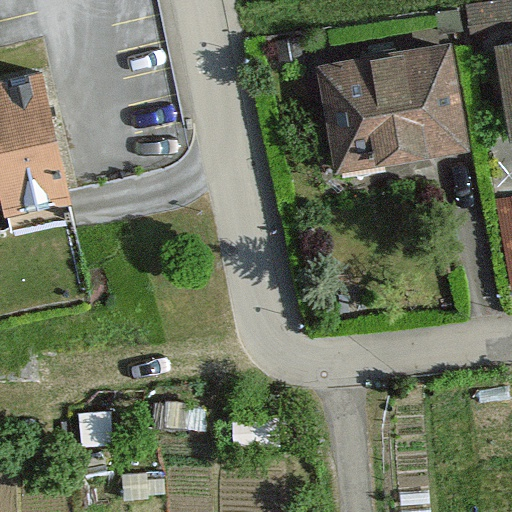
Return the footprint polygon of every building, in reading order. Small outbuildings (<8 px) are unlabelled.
[(325,74),(341,175),(467,155),(451,54),(325,74)] [(29,237),(86,226),(58,88),(1,99),(29,237)] [(0,225),(18,222),(0,131),(0,225)] [(508,384),(478,385),(482,403),(509,396),(508,384)] [(183,399),(162,396),(156,424),(181,431),(183,399)] [(113,444),(114,408),(78,409),(83,449),(113,444)] [(281,439),(275,408),(229,416),(240,443),(281,439)]
